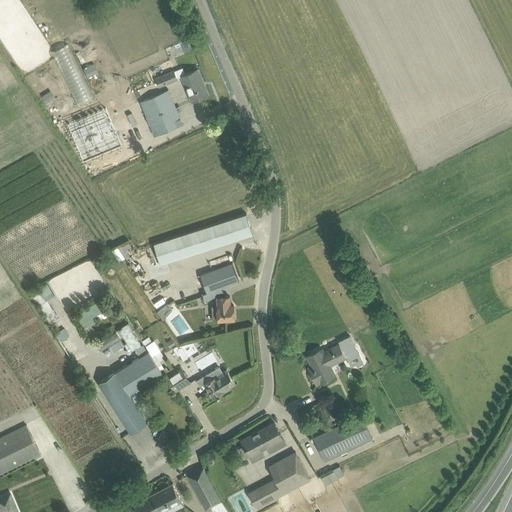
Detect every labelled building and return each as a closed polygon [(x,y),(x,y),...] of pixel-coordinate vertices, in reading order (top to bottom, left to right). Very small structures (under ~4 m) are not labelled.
[(197,69),(189,72),(182,76),(192,100),(207,94),(198,72),(197,69)] [(175,75),(174,71),(155,79),(158,86),(177,78),(175,75)] [(102,92),(99,93),(104,104),(115,99),(110,88),(106,90),(105,87),(101,90),(102,92)] [(155,135),(183,124),(168,89),(141,101),(155,135)] [(107,108),(67,123),(83,162),(122,147),(107,108)] [(160,264),(253,233),(246,213),(153,244),(160,264)] [(113,248),(119,260),(127,256),(121,243),(113,248)] [(221,287),(239,280),(233,263),(199,274),(206,292),(202,294),(203,299),(223,292),(221,287)] [(38,287),(43,297),(51,292),(46,282),(38,287)] [(214,320),(234,319),(234,305),(230,305),(230,296),(217,297),(217,306),(211,307),(212,320),(214,320)] [(81,323),(103,310),(97,300),(75,313),(81,323)] [(172,309),(168,303),(156,312),(163,320),(172,309)] [(141,343),(128,321),(121,326),(118,328),(131,348),(134,347),(134,348),(141,343)] [(65,327),(57,332),(71,353),(78,348),(65,327)] [(104,348),(110,345),(113,351),(125,344),(118,330),(99,339),(104,348)] [(307,355),(314,369),(310,371),(317,383),(335,374),(328,361),(336,357),(338,361),(347,356),(348,359),(359,353),(350,335),(339,341),(340,343),(323,352),(321,348),(307,355)] [(172,338),(167,341),(170,347),(175,343),(172,338)] [(154,340),(145,345),(148,350),(160,369),(163,367),(159,360),(164,357),(154,340)] [(176,345),(173,347),(178,355),(180,354),(183,359),(188,356),(181,344),(176,345)] [(163,374),(160,369),(148,350),(99,381),(130,432),(147,421),(146,419),(152,415),(137,391),(163,374)] [(168,377),(176,391),(190,382),(181,368),(176,371),(173,366),(168,369),(166,366),(163,367),(160,369),(163,374),(166,378),(168,377)] [(205,382),(214,398),(224,392),(223,390),(235,382),(227,369),(222,372),(219,366),(196,380),(200,385),(205,382)] [(325,460),(372,438),(361,415),(314,437),(325,460)] [(274,422),(242,439),(253,461),(286,444),(274,422)] [(27,425),(0,438),(0,475),(41,455),(27,425)] [(310,478),(296,451),(270,466),(278,481),(252,496),(258,507),(310,478)] [(204,466),(187,475),(205,508),(210,506),(223,498),(204,466)] [(326,484),(339,477),(335,469),(322,476),(326,484)] [(156,511),(181,499),(173,483),(133,503),(138,511),(156,511)] [(0,507),(2,511),(18,511),(10,493),(0,497),(0,507)]
